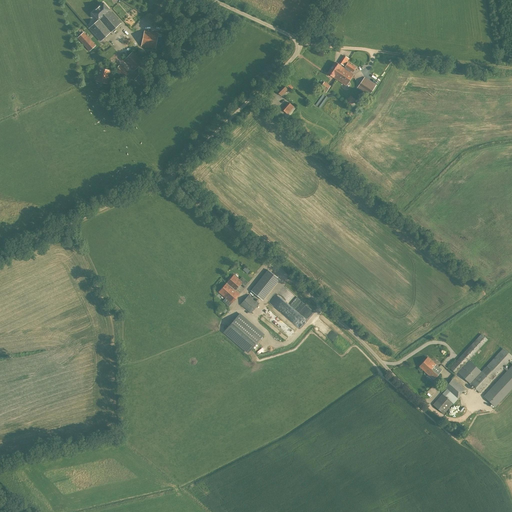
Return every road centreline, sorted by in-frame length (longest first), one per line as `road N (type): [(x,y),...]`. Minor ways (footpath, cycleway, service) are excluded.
road 1 (unclassified): [(171,177),(302,42),(211,0)]
road 2 (unclassified): [(383,363),(171,177)]
road 3 (track): [(511,69),(302,42)]
road 4 (unclassified): [(0,254),(171,177)]
